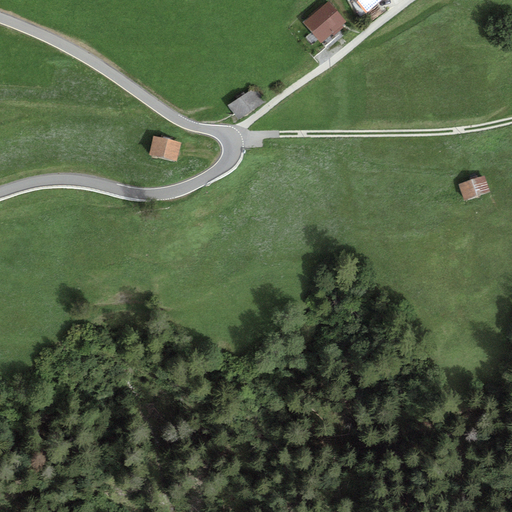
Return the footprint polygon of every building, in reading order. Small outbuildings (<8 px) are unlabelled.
[(354,0),(366,13),(381,0),(354,0)] [(328,1),(304,23),(322,43),(346,22),(328,1)] [(255,87),(228,105),(238,120),(265,102),(255,87)] [(181,143),(153,136),(149,154),(177,161),(181,143)] [(485,175),(459,184),(465,201),(491,192),(485,175)]
